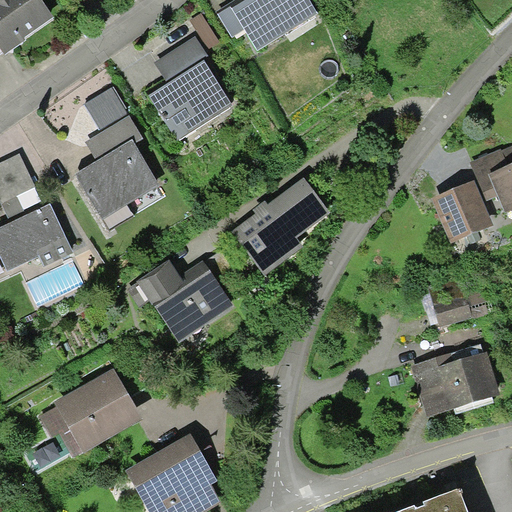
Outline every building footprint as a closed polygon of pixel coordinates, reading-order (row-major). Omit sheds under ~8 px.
[(31,0),(0,0),(0,49),(3,55),(48,27),(31,0)] [(252,0),(233,12),(258,51),(312,17),(301,0),(252,0)] [(200,14),(190,21),(209,48),(218,41),(200,14)] [(156,64),(169,83),(204,61),(208,58),(195,38),(156,64)] [(169,83),(150,95),(178,139),(232,105),(204,61),(169,83)] [(112,88),(85,106),(100,130),(128,113),(112,88)] [(99,161),(78,174),(104,217),(159,184),(133,142),(142,135),(128,113),(100,130),(86,139),(99,161)] [(0,207),(9,227),(25,220),(15,198),(30,191),(15,158),(0,165),(0,207)] [(472,191),(477,204),(494,198),(487,178),(506,171),(501,158),(465,172),(472,191)] [(511,168),(506,171),(487,178),(494,198),(500,215),(511,210),(511,168)] [(304,180),(234,232),(266,275),(302,248),(295,239),(329,213),(304,180)] [(472,191),(434,205),(449,244),(486,230),(477,204),(472,191)] [(9,227),(0,231),(0,273),(38,257),(43,268),(70,256),(49,209),(25,220),(9,227)] [(170,260),(139,280),(156,307),(187,286),(181,276),(170,260)] [(187,286),(156,307),(179,342),(233,306),(203,261),(181,276),(187,286)] [(461,278),(429,289),(441,326),(473,315),(461,278)] [(410,367),(427,419),(504,394),(489,350),(451,363),(448,354),(410,367)] [(116,368),(54,402),(57,408),(41,417),(53,438),(58,435),(73,461),(146,421),(116,368)] [(191,434),(125,470),(147,511),(204,511),(221,503),(209,483),(216,480),(191,434)] [(463,511),(458,497),(419,511),(463,511)]
